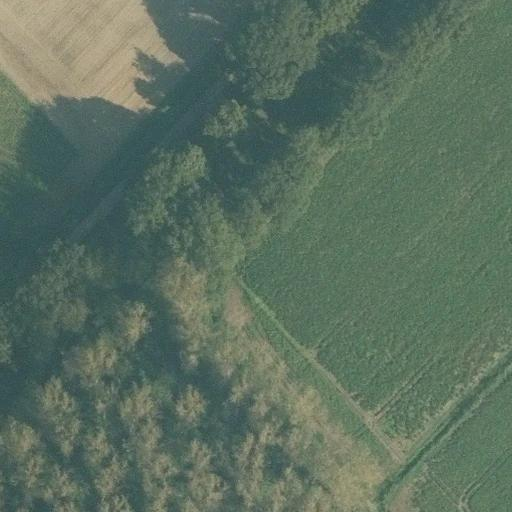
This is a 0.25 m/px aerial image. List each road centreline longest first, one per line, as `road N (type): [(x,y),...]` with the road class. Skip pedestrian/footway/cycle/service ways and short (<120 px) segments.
road 1 (unclassified): [(0,315),(305,0)]
road 2 (track): [(355,511),(98,215)]
